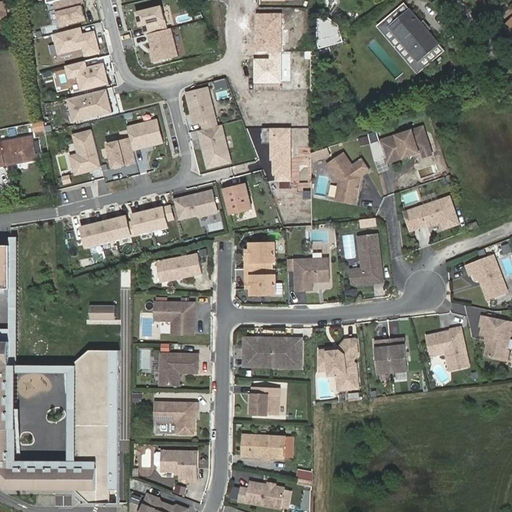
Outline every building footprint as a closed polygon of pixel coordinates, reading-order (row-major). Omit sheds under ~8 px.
[(6,2),(0,3),(0,24),(1,25),(0,18),(8,17),(6,2)] [(378,27),(418,74),(445,51),(439,44),(419,61),(391,27),(411,10),(406,4),(378,27)] [(166,6),(139,12),(143,29),(170,22),(166,6)] [(58,12),(61,27),(85,22),(82,7),(58,12)] [(427,33),(420,24),(421,23),(411,10),(391,27),(419,61),(439,44),(429,31),(427,33)] [(283,14),(257,14),(257,52),(270,52),(270,59),(254,59),(254,83),(282,84),(283,14)] [(329,46),(344,41),(337,21),(322,26),(329,46)] [(152,66),(184,59),(177,27),(145,34),(152,66)] [(84,28),(55,35),(60,56),(85,49),(87,57),(101,53),(96,31),(85,34),(84,28)] [(87,61),(67,66),(70,80),(79,78),(83,93),(112,86),(106,64),(89,68),(87,61)] [(455,95),(470,91),(469,86),(454,91),(455,95)] [(210,87),(186,92),(194,130),(219,124),(210,87)] [(68,98),(73,125),(113,115),(108,90),(88,94),(68,98)] [(457,103),(472,98),(470,91),(455,95),(457,103)] [(160,119),(135,127),(141,148),(167,141),(160,119)] [(35,132),(44,130),(42,123),(34,124),(35,132)] [(431,147),(423,126),(381,141),(389,162),(423,150),(431,147)] [(292,182),(292,128),(263,127),(263,143),(271,143),(270,161),(273,161),(273,174),(275,174),(275,182),(292,182)] [(73,156),(77,174),(104,168),(94,129),(73,134),(78,154),(73,156)] [(222,129),(201,133),(208,166),(229,161),(222,129)] [(33,137),(0,143),(0,164),(27,160),(26,158),(36,156),(33,137)] [(369,137),(360,139),(361,146),(370,144),(369,137)] [(135,141),(113,146),(118,172),(140,167),(135,141)] [(423,150),(425,156),(433,153),(431,147),(423,150)] [(330,149),(313,152),(315,160),(332,157),(330,149)] [(344,153),(327,165),(340,182),(336,199),(356,203),(361,176),(370,170),(362,159),(353,166),(344,153)] [(246,184),(224,189),(231,216),(253,210),(246,184)] [(214,190),(173,200),(178,221),(219,211),(214,190)] [(424,206),(432,204),(439,201),(436,192),(421,197),(424,206)] [(407,216),(412,230),(427,225),(428,227),(444,221),(446,228),(459,224),(450,197),(439,201),(432,204),(424,206),(406,212),(407,216)] [(167,207),(135,214),(140,236),(172,229),(167,207)] [(132,216),(83,227),(88,249),(137,238),(132,216)] [(376,226),(375,218),(359,220),(360,227),(376,226)] [(477,222),(468,226),(470,230),(479,227),(477,222)] [(379,234),(359,237),(363,268),(351,270),(352,283),(356,286),(374,284),(377,280),(384,280),(379,234)] [(275,243),(250,244),(251,255),(246,255),(246,284),(251,284),(252,295),(277,294),(276,275),(266,275),(266,269),(265,262),(276,262),(275,243)] [(11,245),(0,245),(0,288),(12,289),(11,245)] [(199,253),(157,262),(162,283),(175,280),(174,278),(178,277),(179,279),(203,274),(199,253)] [(492,256),(465,266),(468,275),(471,273),(474,280),(478,278),(486,299),(506,291),(492,256)] [(297,291),(313,290),(313,282),(313,280),(316,280),(319,282),(330,281),(329,258),(295,260),(297,291)] [(195,303),(156,303),(156,320),(173,321),(173,334),(194,334),(195,303)] [(511,322),(482,317),(480,325),(482,326),(480,334),(486,335),(491,336),(490,339),(487,341),(484,356),(504,360),(509,334),(509,332),(511,332),(511,322)] [(448,334),(428,338),(432,357),(447,354),(451,372),(470,368),(462,329),(452,331),(453,335),(449,336),(448,334)] [(0,484),(5,490),(76,491),(76,468),(11,467),(12,337),(0,337),(0,484)] [(285,338),(244,338),(244,359),(247,359),(247,366),(274,366),(274,368),(303,368),(303,340),(288,340),(285,338)] [(327,351),(320,352),(320,370),(336,369),(339,372),(340,377),(337,377),(338,385),(343,384),(344,392),(360,390),(358,366),(354,364),(359,355),(357,339),(357,338),(346,340),(342,347),(340,350),(327,353),(327,351)] [(338,348),(327,351),(327,353),(340,350),(342,347),(346,340),(342,344),(338,348)] [(376,345),(379,375),(409,372),(406,342),(404,340),(378,343),(376,345)] [(92,350),(77,363),(76,468),(76,491),(89,503),(120,503),(120,410),(121,350),(92,350)] [(199,354),(162,354),(161,385),(180,385),(180,373),(199,373),(199,354)] [(336,369),(320,370),(320,374),(329,373),(330,378),(337,377),(340,377),(339,372),(336,369)] [(280,388),(253,387),(253,395),(251,394),(250,403),(253,403),(252,414),(278,415),(280,388)] [(198,403),(156,402),(156,421),(179,422),(179,434),(195,434),(195,411),(198,411),(198,403)] [(258,435),(244,434),(243,456),(265,456),(266,455),(269,455),(271,456),(286,457),(286,435),(271,435),(270,436),(259,436),(258,435)] [(198,452),(163,451),(163,453),(163,466),(163,471),(181,471),(181,478),(189,478),(189,482),(197,482),(198,452)] [(305,470),(302,483),(312,485),(314,472),(305,470)] [(268,485),(250,482),(249,489),(241,487),(239,501),(282,509),(286,489),(276,487),(273,488),(270,488),(268,485)] [(160,499),(149,495),(142,511),(187,511),(189,510),(178,506),(175,507),(173,511),(160,505),(161,502),(160,499)]
